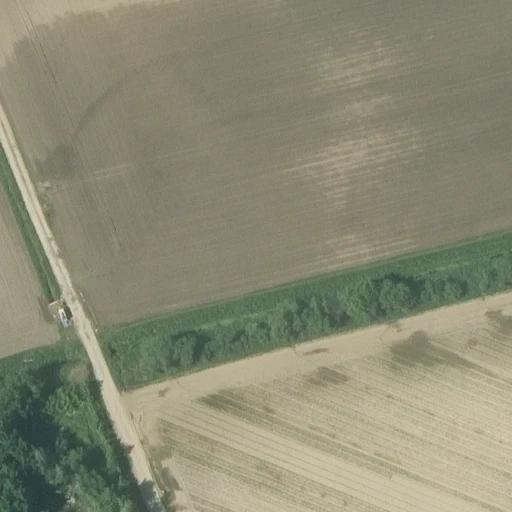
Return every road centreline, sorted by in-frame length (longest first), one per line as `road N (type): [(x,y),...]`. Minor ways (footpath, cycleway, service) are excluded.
road 1 (track): [(0,119),(92,347)]
road 2 (track): [(92,347),(158,511)]
